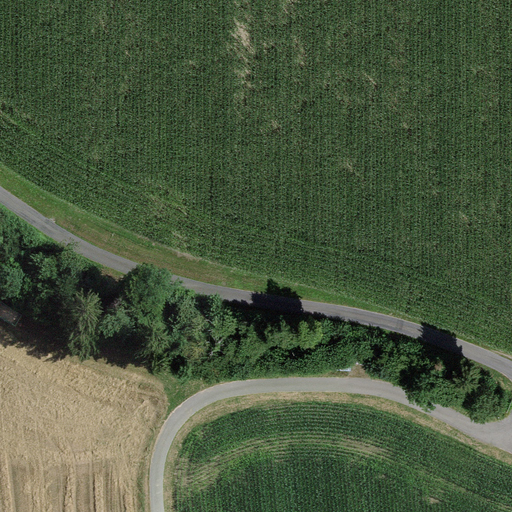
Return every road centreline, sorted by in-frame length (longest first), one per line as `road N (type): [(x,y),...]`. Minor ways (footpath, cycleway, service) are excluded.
road 1 (unclassified): [(511,370),(386,321),(129,267),(0,197)]
road 2 (track): [(156,511),(163,440),(199,400),(220,391),(303,383),(383,388),(506,444)]
